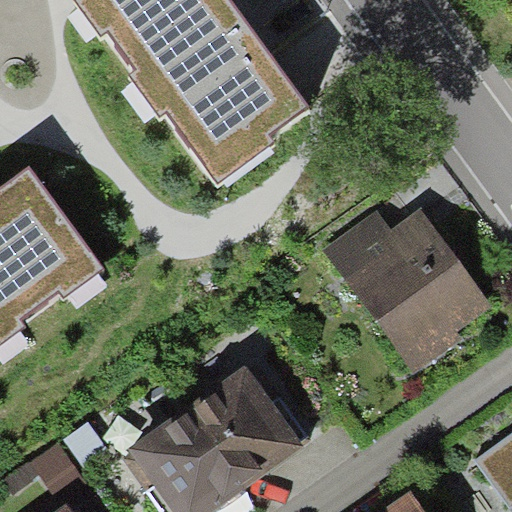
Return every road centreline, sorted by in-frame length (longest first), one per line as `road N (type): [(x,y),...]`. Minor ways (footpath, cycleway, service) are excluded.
road 1 (residential): [(308,511),(511,365)]
road 2 (residential): [(382,0),(511,173)]
